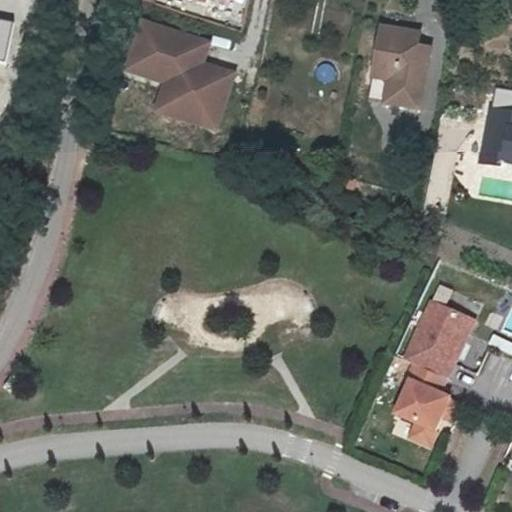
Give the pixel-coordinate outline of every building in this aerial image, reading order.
[(0,66),(9,68),(17,26),(0,23),(0,66)] [(203,48),(136,26),(120,76),(160,88),(179,94),(170,122),(211,135),(224,93),(207,88),(196,69),(203,48)] [(416,112),(426,55),(415,54),(416,49),(419,37),(381,28),(373,79),(389,83),(385,106),(416,112)] [(207,88),(224,93),(228,79),(196,69),(207,88)] [(389,83),(373,79),(369,103),(385,106),(389,83)] [(160,88),(151,116),(170,122),(179,94),(160,88)] [(511,109),(492,106),(482,164),(511,168),(511,109)] [(480,324),(430,301),(402,360),(452,384),(480,324)] [(511,342),(492,336),(488,347),(511,354),(511,342)] [(459,399),(412,377),(387,430),(434,452),(459,399)]
